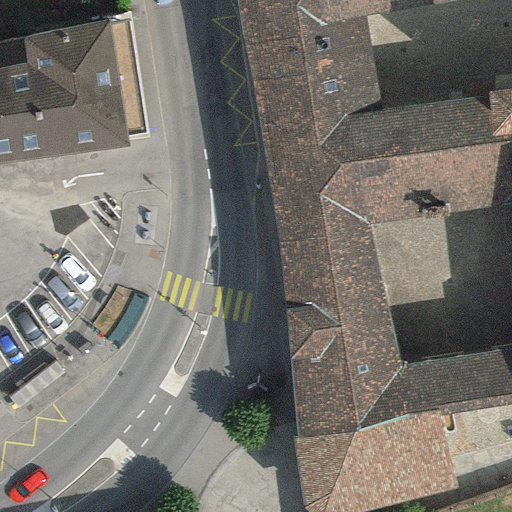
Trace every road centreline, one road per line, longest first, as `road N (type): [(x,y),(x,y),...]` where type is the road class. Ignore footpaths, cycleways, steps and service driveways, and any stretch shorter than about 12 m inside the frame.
road 1 (unclassified): [(148,420),(183,364),(206,301),(211,215),(178,0)]
road 2 (residential): [(43,511),(148,420)]
